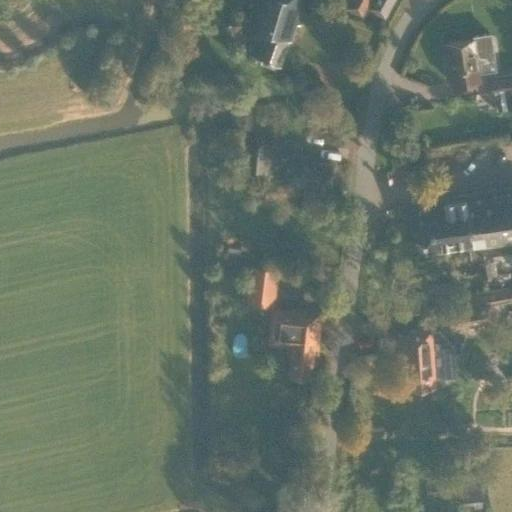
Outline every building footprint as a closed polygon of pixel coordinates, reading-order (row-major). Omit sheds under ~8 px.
[(305,0),(248,0),(240,30),(256,35),(250,54),(278,63),(286,38),(290,39),(295,22),(298,23),(305,0)] [(391,0),(338,0),(337,2),(362,14),(366,5),(384,15),(391,0)] [(230,18),(227,26),(236,29),(239,21),(230,18)] [(472,38),(444,42),(450,82),(479,78),(478,71),(494,69),(489,38),(488,34),(488,31),(486,32),(473,33),(471,34),(471,35),(472,37),(472,38)] [(184,54),(172,50),(166,69),(178,73),(184,54)] [(511,88),(511,72),(491,76),(494,91),(511,88)] [(279,138),(281,124),(260,121),(258,135),(279,138)] [(279,138),(258,135),(254,167),(282,171),(281,183),(304,187),(305,182),(329,185),(332,163),(313,160),(314,156),(285,152),(284,154),(280,154),(282,138),(279,138)] [(511,186),(430,199),(431,206),(417,208),(424,251),(468,244),(470,255),(482,253),(493,252),(511,248),(511,186)] [(499,272),(496,258),(478,261),(480,275),(499,272)] [(278,266),(250,262),(245,299),(274,303),(278,266)] [(496,297),(495,289),(471,294),(472,302),(446,306),(450,329),(495,320),(494,317),(502,315),(499,297),(496,297)] [(321,309),(271,303),(266,341),(287,343),(286,353),(290,354),(287,372),(309,375),(312,351),(316,352),(321,309)] [(440,330),(437,327),(396,331),(398,351),(404,350),(405,365),(410,365),(411,384),(434,382),(433,375),(456,373),(454,346),(440,330)] [(479,488),(460,489),(461,504),(473,503),(473,508),(480,507),(479,488)]
